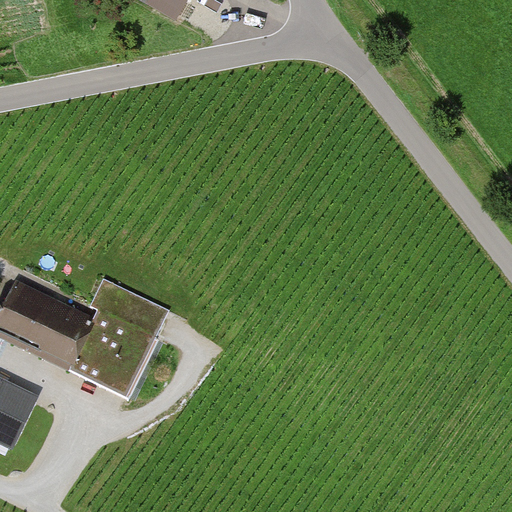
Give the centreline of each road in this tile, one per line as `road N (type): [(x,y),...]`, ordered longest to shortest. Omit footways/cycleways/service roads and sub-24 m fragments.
road 1 (unclassified): [(336,37),(0,102)]
road 2 (unclassified): [(336,37),(511,261)]
